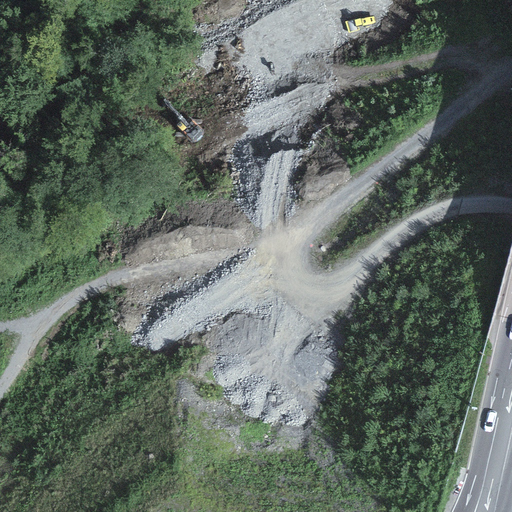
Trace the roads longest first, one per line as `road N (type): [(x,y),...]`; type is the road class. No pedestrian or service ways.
road 1 (track): [(511,204),(380,153),(328,159),(244,219),(54,297),(0,337)]
road 2 (track): [(511,206),(426,216),(327,289),(299,282),(293,259),(322,214),(511,67)]
road 3 (primary): [(511,77),(461,230),(424,302),(338,425),(263,511)]
road 4 (track): [(208,237),(203,172),(321,103),(379,89),(466,92),(510,83)]
road 5 (track): [(0,213),(60,93),(136,54),(163,0)]
road 6 (track): [(307,288),(305,409)]
